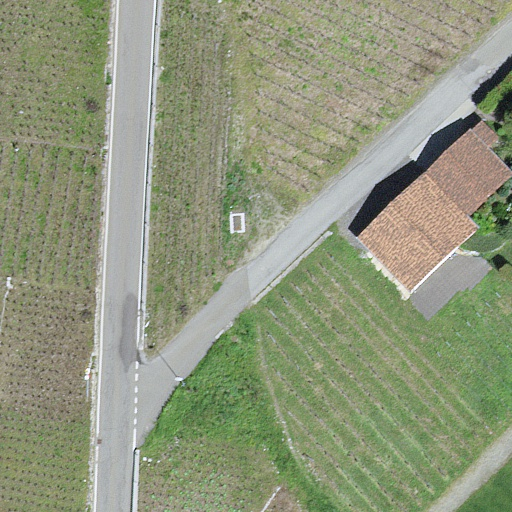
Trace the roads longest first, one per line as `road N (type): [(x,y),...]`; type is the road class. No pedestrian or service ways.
road 1 (residential): [(118,395),(154,381),(511,43)]
road 2 (tertiary): [(139,0),(118,395)]
road 3 (track): [(342,511),(311,476),(261,376),(252,283)]
